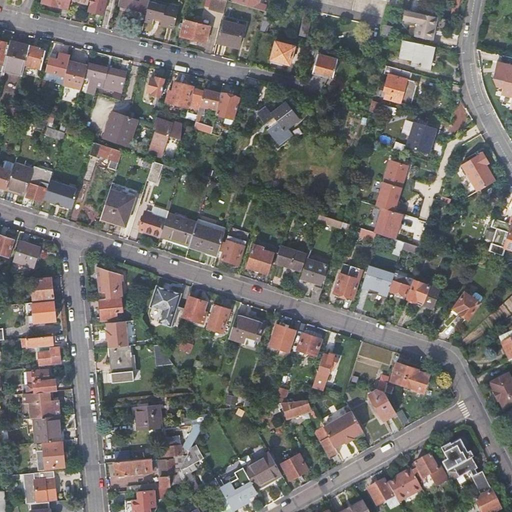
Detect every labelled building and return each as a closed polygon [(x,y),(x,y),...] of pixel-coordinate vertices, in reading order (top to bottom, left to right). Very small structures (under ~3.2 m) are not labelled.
[(72,0),(71,0),(42,0),(42,2),(69,9),(72,0)] [(104,15),(107,0),(92,0),(89,11),(104,15)] [(129,8),(138,10),(146,12),(148,5),(140,3),(130,0),(129,0),(121,0),(120,6),(129,8)] [(200,0),(219,5),(218,9),(225,11),(227,0),(200,0)] [(231,0),(232,1),(265,11),(267,6),(258,3),(258,0),(231,0)] [(413,0),(411,12),(424,14),(428,0),(413,0)] [(455,0),(451,20),(456,21),(460,0),(455,0)] [(155,24),(157,18),(162,20),(161,26),(174,29),(180,8),(167,4),(166,6),(150,2),(145,21),(155,24)] [(411,12),(406,11),(404,20),(420,24),(417,37),(433,40),(438,17),(424,14),(411,12)] [(210,27),(184,20),(180,36),(207,43),(210,27)] [(303,20),(299,35),(307,37),(311,22),(303,20)] [(244,26),(222,21),(217,42),(239,47),(244,26)] [(393,27),(383,25),(380,36),(391,38),(393,27)] [(0,70),(3,71),(4,69),(5,64),(7,54),(9,45),(7,45),(8,43),(0,41),(0,70)] [(25,65),(30,46),(10,41),(9,45),(7,54),(5,64),(4,69),(23,74),(25,65)] [(434,47),(404,41),(401,57),(414,60),(413,65),(429,69),(434,47)] [(276,42),(271,60),(290,65),(295,47),(276,42)] [(40,48),(30,46),(25,65),(41,68),(45,52),(40,50),(40,48)] [(494,61),(495,55),(485,52),(482,64),(493,66),(494,61)] [(50,58),(46,70),(66,75),(71,56),(60,53),(59,60),(50,58)] [(338,59),(318,54),(313,74),(333,79),(338,59)] [(496,55),(495,55),(494,61),(502,63),(503,56),(496,55)] [(108,68),(89,63),(85,77),(91,78),(87,92),(96,94),(96,92),(97,87),(115,91),(113,98),(120,100),(128,72),(112,69),(108,68)] [(411,73),(387,66),(384,74),(388,75),(384,91),(387,92),(385,98),(400,102),(400,103),(410,106),(417,82),(409,80),(411,73)] [(162,96),(166,79),(157,77),(156,80),(151,79),(148,90),(153,91),(152,94),(162,96)] [(176,82),(174,91),(173,94),(169,93),(167,102),(188,108),(194,87),(176,82)] [(205,89),(197,121),(206,125),(210,108),(218,110),(222,94),(205,89)] [(231,131),(241,99),(222,94),(218,110),(214,127),(206,125),(197,121),(194,128),(219,136),(221,129),(221,128),(231,131)] [(292,134),(287,128),(299,118),(287,102),(275,110),(276,112),(273,115),(274,117),(266,123),(269,127),(267,129),(279,145),(292,134)] [(370,111),(378,113),(379,111),(381,104),(373,102),(370,111)] [(381,104),(379,111),(395,115),(397,109),(381,104)] [(62,112),(72,115),(73,108),(64,106),(62,112)] [(138,120),(129,117),(113,112),(104,138),(128,146),(138,120)] [(172,122),(157,117),(154,126),(154,128),(156,129),(147,152),(162,157),(168,135),(181,140),(183,124),(173,120),(172,122)] [(452,117),(450,124),(449,129),(456,131),(460,119),(452,117)] [(436,127),(413,121),(406,146),(429,153),(436,127)] [(65,133),(52,129),(47,128),(45,133),(64,139),(65,133)] [(67,128),(65,133),(81,138),(83,133),(67,128)] [(122,151),(93,142),(82,180),(90,182),(98,158),(99,158),(101,156),(111,159),(109,167),(117,170),(122,151)] [(467,160),(461,164),(477,191),(493,181),(495,180),(486,164),(489,162),(482,151),(477,155),(467,160)] [(385,182),(400,187),(402,187),(408,166),(400,163),(400,160),(391,158),(383,181),(385,182)] [(153,161),(145,159),(143,165),(151,168),(153,161)] [(153,161),(151,168),(147,181),(157,183),(163,165),(153,161)] [(24,196),(29,182),(33,170),(15,164),(13,171),(7,187),(18,191),(18,194),(24,196)] [(13,171),(0,166),(0,187),(7,190),(7,187),(13,171)] [(45,189),(47,190),(50,181),(52,173),(34,168),(33,170),(29,182),(32,183),(31,185),(30,185),(26,196),(41,201),(45,189)] [(78,190),(50,181),(47,190),(44,199),(73,209),(78,190)] [(400,187),(385,182),(383,187),(398,192),(400,187)] [(135,197),(110,190),(101,218),(125,226),(135,197)] [(230,199),(211,193),(209,200),(228,206),(230,199)] [(292,206),(279,202),(277,208),(291,213),(294,206),(292,206)] [(382,207),(374,232),(379,233),(388,236),(395,239),(398,228),(392,226),(397,212),(382,207)] [(167,237),(166,239),(189,246),(196,222),(168,213),(166,220),(161,234),(167,237)] [(139,230),(160,237),(161,234),(166,220),(157,216),(156,219),(149,217),(144,215),(139,230)] [(320,215),(317,224),(325,227),(327,223),(342,228),(344,222),(320,215)] [(506,248),(511,249),(511,224),(493,218),(492,220),(490,227),(495,229),(490,243),(487,250),(491,252),(490,254),(494,255),(495,253),(502,255),(506,248)] [(196,222),(189,246),(218,255),(226,228),(197,219),(196,222)] [(358,235),(377,241),(379,233),(361,228),(358,235)] [(0,254),(8,257),(14,240),(0,235),(0,254)] [(228,236),(221,259),(238,264),(246,241),(228,236)] [(395,248),(397,239),(395,239),(388,236),(386,244),(395,248)] [(19,241),(13,260),(34,267),(39,247),(19,241)] [(307,255),(281,246),(275,262),(301,271),(307,255)] [(253,247),(247,266),(267,273),(273,254),(253,247)] [(312,257),(309,257),(302,278),(321,284),(327,265),(311,260),(312,257)] [(121,297),(123,297),(122,280),(123,280),(123,274),(97,265),(100,299),(121,297)] [(392,281),(395,273),(369,265),(361,288),(387,297),(392,281)] [(1,278),(7,279),(10,268),(5,267),(1,278)] [(392,281),(393,281),(409,285),(411,286),(413,280),(415,276),(395,270),(395,273),(392,281)] [(359,279),(340,273),(334,292),(352,298),(359,279)] [(51,276),(26,278),(28,291),(32,290),(34,300),(53,297),(51,276)] [(414,280),(406,298),(432,308),(439,290),(414,280)] [(409,285),(393,281),(390,291),(406,295),(409,285)] [(156,286),(150,307),(163,310),(159,322),(178,328),(184,308),(177,305),(181,293),(156,286)] [(315,286),(311,299),(318,301),(322,288),(315,286)] [(474,293),(470,298),(479,303),(482,299),(482,297),(476,292),(474,293)] [(470,298),(464,293),(454,308),(459,312),(467,319),(479,303),(470,298)] [(207,301),(189,296),(183,316),(204,323),(207,312),(204,311),(207,301)] [(121,297),(100,299),(102,319),(117,317),(116,311),(118,311),(122,310),(121,297)] [(54,300),(27,303),(28,323),(56,320),(54,300)] [(213,304),(206,327),(223,332),(230,309),(213,304)] [(151,320),(159,322),(163,310),(150,307),(148,313),(148,315),(148,317),(149,318),(151,320)] [(264,322),(237,313),(230,337),(243,341),(245,335),(259,339),(264,322)] [(126,320),(106,322),(107,329),(106,330),(106,339),(108,339),(118,338),(119,346),(128,345),(126,320)] [(290,351),(296,330),(276,324),(270,345),(290,351)] [(511,331),(499,337),(510,360),(511,359),(511,331)] [(321,339),(303,333),(298,349),(316,355),(321,339)] [(55,335),(23,338),(24,347),(56,344),(55,335)] [(108,339),(109,347),(119,346),(118,338),(108,339)] [(193,344),(183,341),(180,349),(191,352),(193,344)] [(111,372),(132,370),(130,345),(128,345),(119,346),(109,347),(108,347),(111,372)] [(169,358),(159,345),(156,345),(158,365),(174,363),(169,358)] [(51,348),(51,351),(38,352),(40,365),(52,363),(59,363),(58,348),(51,348)] [(322,389),(329,368),(333,369),(337,357),(323,353),(313,386),(322,389)] [(194,365),(205,369),(207,363),(196,360),(194,365)] [(391,380),(404,384),(412,387),(411,389),(423,393),(429,374),(417,371),(417,369),(396,362),(391,380)] [(43,390),(43,392),(49,391),(52,391),(56,390),(55,379),(48,379),(47,370),(34,371),(29,371),(26,372),(28,392),(43,390)] [(132,370),(111,372),(112,382),(133,380),(132,370)] [(503,410),(511,405),(511,379),(509,373),(490,383),(494,391),(493,392),(497,402),(499,401),(503,410)] [(384,391),(389,377),(382,375),(377,390),(370,394),(370,396),(384,419),(396,412),(384,391)] [(422,395),(423,393),(411,389),(412,387),(404,384),(403,389),(422,395)] [(279,387),(274,403),(276,403),(280,402),(284,402),(288,389),(279,387)] [(31,418),(34,418),(58,416),(59,415),(57,399),(53,399),(50,400),(49,391),(43,392),(23,394),(24,404),(27,403),(30,403),(31,418)] [(236,398),(228,396),(227,404),(235,405),(236,398)] [(261,397),(246,399),(244,406),(260,404),(261,397)] [(307,400),(284,402),(280,402),(281,406),(283,405),(288,418),(299,415),(299,418),(303,417),(302,414),(310,412),(311,411),(309,403),(308,403),(307,400)] [(281,411),(276,403),(274,403),(273,403),(268,403),(273,413),(281,411)] [(134,407),(137,430),(162,428),(160,404),(134,407)] [(323,426),(315,412),(314,410),(311,411),(310,412),(319,428),(323,426)] [(323,426),(333,444),(343,438),(345,442),(353,437),(363,431),(351,410),(349,412),(343,415),(323,426)] [(58,416),(34,418),(35,433),(36,443),(61,441),(58,416)] [(29,418),(24,419),(24,422),(27,422),(28,434),(35,433),(34,418),(31,418),(29,418)] [(168,447),(165,448),(165,452),(162,452),(162,457),(173,456),(187,454),(194,441),(203,424),(185,425),(185,429),(194,428),(186,443),(181,443),(181,436),(184,436),(183,428),(166,429),(168,445),(168,447)] [(323,426),(319,428),(315,431),(330,458),(339,453),(335,447),(333,444),(323,426)] [(343,438),(333,444),(335,447),(345,442),(343,438)] [(443,464),(447,471),(472,457),(473,456),(470,450),(467,452),(460,440),(451,444),(450,443),(441,448),(448,460),(443,464)] [(186,468),(204,458),(197,446),(194,441),(187,454),(180,468),(198,500),(203,497),(189,472),(188,472),(186,468)] [(39,472),(53,471),(52,468),(64,466),(62,442),(44,444),(36,446),(39,472)] [(243,467),(270,452),(266,445),(239,460),(243,467)] [(115,452),(116,462),(130,460),(129,451),(115,452)] [(243,467),(255,489),(282,474),(270,452),(243,467)] [(170,487),(180,468),(187,454),(173,456),(173,459),(159,460),(161,488),(170,487)] [(299,454),(282,463),(291,479),(308,470),(299,454)] [(420,484),(423,482),(424,483),(427,481),(425,477),(430,475),(432,480),(434,479),(437,480),(439,483),(447,479),(436,460),(434,461),(430,455),(415,463),(417,467),(412,470),(420,484)] [(155,457),(130,460),(116,462),(114,462),(116,475),(134,473),(133,472),(156,470),(155,457)] [(472,457),(447,471),(452,480),(454,479),(465,473),(471,470),(473,475),(471,476),(480,493),(480,494),(489,489),(491,488),(482,472),(477,474),(475,470),(478,468),(472,457)] [(16,462),(2,463),(3,476),(18,475),(16,462)] [(242,501),(257,492),(255,489),(243,467),(234,472),(238,477),(220,487),(223,492),(233,510),(244,504),(242,501)] [(394,495),(398,502),(404,499),(422,489),(420,484),(412,470),(411,468),(400,473),(401,476),(396,479),(388,483),(394,495)] [(39,472),(23,474),(26,503),(57,499),(54,478),(55,477),(54,471),(53,471),(39,472)] [(465,473),(454,479),(456,481),(458,482),(460,482),(462,482),(465,480),(466,478),(466,476),(465,473)] [(398,502),(394,495),(392,496),(383,480),(368,489),(377,505),(385,500),(390,509),(399,504),(398,502)] [(233,510),(223,492),(220,487),(220,486),(209,492),(221,511),(233,511),(234,511),(233,510)] [(138,499),(132,500),(133,511),(149,511),(149,507),(155,506),(154,495),(158,495),(158,492),(159,490),(169,490),(170,487),(161,488),(158,488),(153,488),(154,490),(138,491),(138,499)] [(489,489),(480,494),(482,496),(475,499),(481,511),(490,511),(500,507),(492,491),(490,492),(489,489)] [(133,511),(132,500),(125,500),(126,511),(133,511)] [(213,511),(206,500),(200,503),(202,507),(204,511),(213,511)] [(50,511),(49,501),(30,503),(30,511),(50,511)] [(343,511),(369,511),(363,501),(343,511)]
